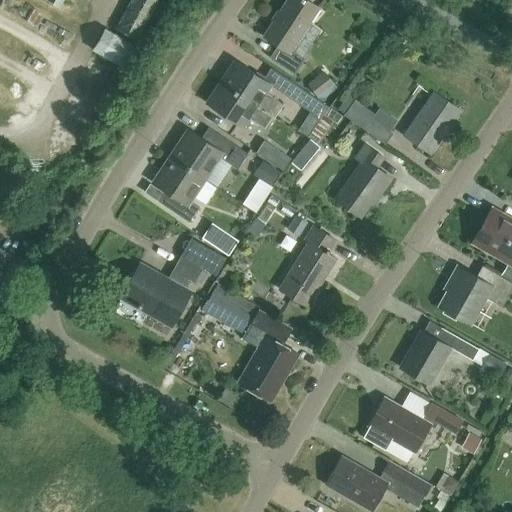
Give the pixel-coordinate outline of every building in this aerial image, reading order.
[(294,74),(304,59),(290,50),(319,7),(307,0),(287,0),(264,37),(277,46),(269,58),(294,74)] [(235,61),(221,83),(274,118),(283,104),(265,92),(270,84),(235,61)] [(310,86),(317,96),(334,83),(326,74),(310,86)] [(266,131),(274,118),(221,83),(207,104),(242,127),(248,119),(266,131)] [(300,88),(292,83),(284,95),(320,119),(329,107),(300,88)] [(430,153),(460,110),(434,92),(404,135),(430,153)] [(392,134),(371,120),(374,114),(348,96),(338,110),(344,115),(343,116),(385,144),(392,134)] [(384,108),(380,116),(395,125),(400,118),(384,108)] [(172,157),(204,178),(218,156),(238,169),(247,154),(210,129),(204,140),(189,130),(172,157)] [(309,138),(300,150),(310,158),(319,146),(309,138)] [(264,139),(256,151),(283,169),(291,157),(264,139)] [(373,205),(392,179),(377,168),(384,158),(365,144),(358,155),(364,159),(336,198),(327,192),(326,193),(361,217),(371,203),(373,205)] [(217,187),(204,178),(172,157),(154,184),(169,193),(162,204),(190,222),(199,207),(189,200),(192,196),(206,205),(217,187)] [(256,177),(271,186),(280,172),(265,162),(256,177)] [(287,227),(300,235),(308,221),(296,214),(287,227)] [(511,220),(509,219),(506,225),(488,214),(472,242),(511,264),(511,220)] [(228,255),(237,241),(212,224),(202,238),(228,255)] [(306,306),(336,258),(328,253),(336,240),(314,227),(305,240),(310,242),(280,289),(306,306)] [(195,284),(204,268),(181,255),(167,279),(139,264),(121,297),(172,326),(190,292),(183,288),(187,280),(195,284)] [(483,281),(458,267),(450,281),(453,283),(441,306),(457,315),(456,317),(469,324),(484,297),(502,307),(511,289),(511,282),(500,276),(490,270),(483,281)] [(500,276),(511,282),(511,272),(504,268),(500,276)] [(203,310),(239,330),(250,311),(214,291),(203,310)] [(270,401),(297,354),(282,345),(291,329),(258,310),(242,338),(259,348),(239,383),(270,401)] [(449,347),(472,360),(478,349),(441,328),(435,338),(422,331),(401,368),(429,384),(449,347)] [(482,366),(500,376),(506,365),(489,355),(482,366)] [(511,381),(511,369),(508,368),(503,378),(511,381)] [(422,420),(384,399),(369,425),(370,426),(363,438),(386,450),(393,438),(416,451),(430,425),(435,428),(438,423),(456,433),(463,421),(432,402),(425,415),(422,420)] [(469,433),(464,443),(475,450),(481,440),(469,433)] [(379,479),(341,457),(326,483),(372,510),(385,488),(418,507),(431,485),(389,461),(379,479)] [(451,496),(459,482),(444,472),(435,486),(451,496)]
